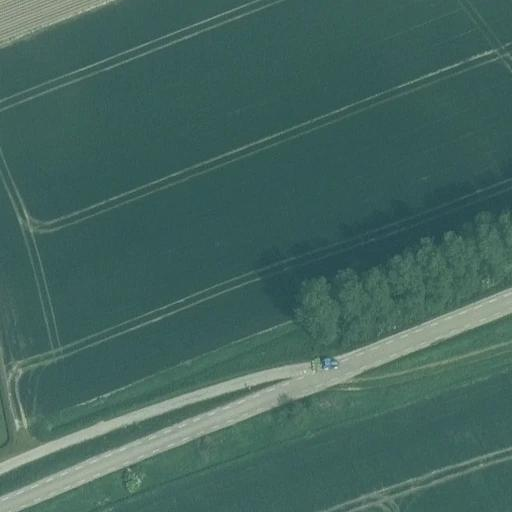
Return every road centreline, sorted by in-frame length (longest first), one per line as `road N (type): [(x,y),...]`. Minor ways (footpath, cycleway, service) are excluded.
road 1 (tertiary): [(0,509),(341,371)]
road 2 (unclassified): [(0,466),(288,367),(341,371)]
road 3 (tertiary): [(341,371),(511,302)]
